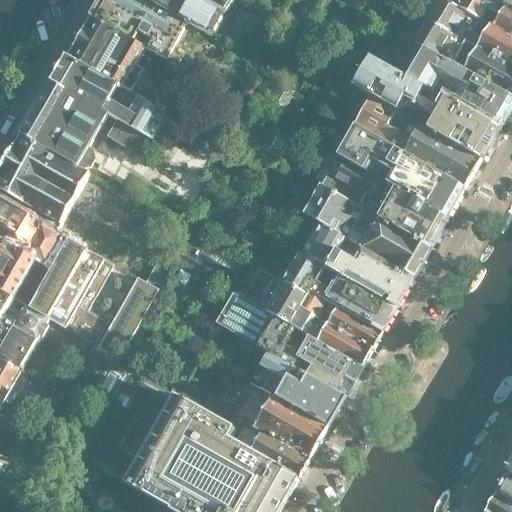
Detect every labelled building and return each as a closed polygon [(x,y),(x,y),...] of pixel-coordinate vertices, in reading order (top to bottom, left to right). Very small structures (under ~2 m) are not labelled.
[(189,26),(142,0),(102,0),(102,1),(92,19),(147,51),(152,54),(168,63),(189,27),(189,26)] [(226,16),(197,0),(142,0),(189,26),(189,27),(213,39),(226,16)] [(197,0),(226,16),(236,0),(197,0)] [(327,34),(343,7),(330,0),(326,0),(312,25),(325,33),(327,34)] [(345,8),(349,0),(330,0),(343,7),(345,8)] [(511,69),(511,39),(496,31),(493,29),(484,44),(476,39),(485,24),(461,11),(441,0),(438,0),(426,22),(511,69)] [(511,0),(441,0),(461,11),(467,0),(487,0),(511,13),(511,0)] [(511,13),(487,0),(467,0),(461,11),(485,24),(492,28),(498,18),(502,20),(496,31),(511,39),(511,13)] [(137,67),(147,51),(92,19),(74,52),(69,60),(166,115),(177,94),(144,76),(147,73),(137,67)] [(424,21),(411,45),(428,53),(511,99),(511,69),(426,22),(424,21)] [(325,47),(321,41),(325,33),(312,25),(295,54),(309,62),(313,55),(320,55),(325,47)] [(511,110),(511,99),(428,53),(411,81),(434,95),(442,82),(455,89),(447,102),(499,132),(511,110)] [(177,68),(168,63),(152,54),(148,60),(173,74),(177,68)] [(434,95),(411,81),(371,59),(354,88),(374,99),(482,161),(494,142),(499,145),(504,135),(499,132),(447,102),(434,95)] [(166,115),(69,60),(68,62),(59,78),(55,75),(50,83),(54,86),(39,111),(35,108),(29,117),(34,120),(23,138),(80,170),(90,168),(94,161),(90,151),(88,150),(103,124),(114,131),(110,139),(144,158),(168,116),(166,115)] [(275,121),(292,92),(278,84),(261,114),(275,121)] [(482,161),(374,99),(357,129),(465,191),(482,161)] [(258,151),(275,121),(261,114),(261,113),(244,143),(258,151)] [(465,191),(357,129),(338,118),(321,148),(369,175),(375,164),(389,173),(383,183),(448,221),(457,205),(462,207),(465,202),(461,199),(465,191)] [(56,235),(90,176),(80,170),(23,138),(0,178),(0,202),(33,222),(41,226),(56,235)] [(383,183),(369,175),(321,148),(304,178),(317,185),(431,251),(448,221),(383,183)] [(225,211),(242,182),(227,173),(222,182),(220,181),(208,201),(225,211)] [(414,280),(419,283),(424,274),(420,271),(431,251),(317,185),(313,192),(319,195),(310,211),(304,208),(300,215),(323,228),(414,280)] [(208,241),(225,211),(208,201),(191,231),(193,232),(208,241)] [(112,267),(56,235),(41,226),(34,238),(22,241),(33,222),(0,202),(0,293),(14,301),(35,263),(52,273),(30,311),(83,341),(93,347),(119,362),(124,353),(131,357),(149,326),(142,321),(158,293),(143,285),(137,281),(110,328),(85,314),(112,267)] [(158,293),(176,262),(192,234),(177,226),(143,285),(158,293)] [(397,310),(414,280),(323,228),(306,257),(302,255),(287,281),(279,277),(277,280),(285,285),(309,299),(312,294),(383,335),(397,310)] [(326,335),(314,328),(318,320),(302,311),(309,299),(285,285),(271,309),(261,303),(274,279),(208,241),(193,232),(192,234),(176,262),(235,296),(364,370),(374,352),(331,327),(326,335)] [(83,341),(30,311),(26,309),(23,314),(14,309),(17,303),(14,301),(0,293),(0,360),(20,372),(37,342),(38,343),(42,336),(75,355),(83,341)] [(312,294),(309,299),(302,311),(318,320),(331,327),(374,352),(383,335),(312,294)] [(364,370),(235,296),(218,326),(271,356),(346,399),(364,370)] [(281,511),(299,481),(230,441),(235,432),(226,427),(117,365),(119,362),(93,347),(79,372),(68,366),(54,391),(101,419),(79,458),(174,511),(281,511)] [(351,402),(346,399),(271,356),(264,369),(267,371),(257,387),(329,429),(341,409),(345,411),(351,402)] [(20,372),(0,360),(0,400),(3,402),(20,372)] [(329,429),(257,387),(251,384),(230,421),(220,415),(218,420),(227,425),(226,427),(235,432),(241,421),(253,428),(263,434),(311,461),(329,429)] [(311,461),(263,434),(257,445),(247,439),(253,428),(241,421),(235,432),(230,441),(299,481),(311,461)] [(511,479),(508,477),(498,494),(511,503),(511,479)] [(9,511),(29,511),(36,500),(21,492),(9,511)] [(511,511),(511,503),(498,494),(487,511),(511,511)] [(53,511),(55,509),(38,499),(30,511),(53,511)]
